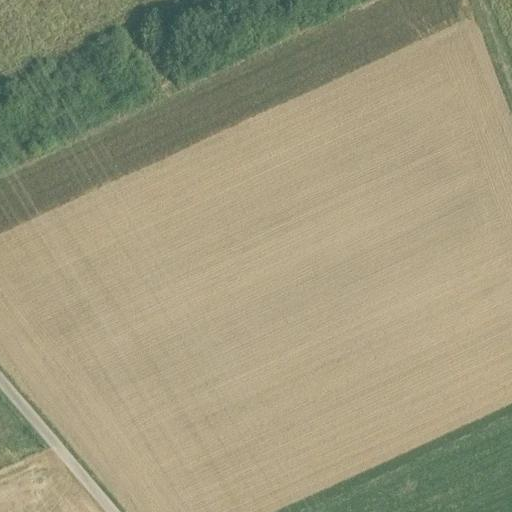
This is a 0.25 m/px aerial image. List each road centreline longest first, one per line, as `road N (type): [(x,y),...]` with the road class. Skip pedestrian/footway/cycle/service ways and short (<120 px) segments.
road 1 (track): [(164,0),(0,76)]
road 2 (track): [(0,382),(110,511)]
